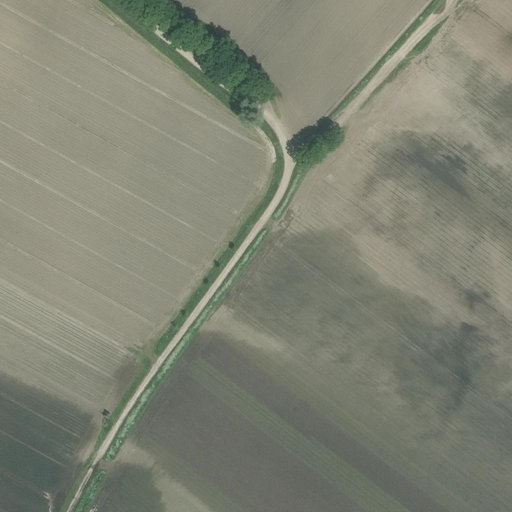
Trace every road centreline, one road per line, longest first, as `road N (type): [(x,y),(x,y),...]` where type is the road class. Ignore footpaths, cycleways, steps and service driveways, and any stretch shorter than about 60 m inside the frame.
road 1 (track): [(123,0),(272,119),(299,158),(329,137),(455,0)]
road 2 (unclassified): [(74,511),(162,363),(285,198),(299,158)]
